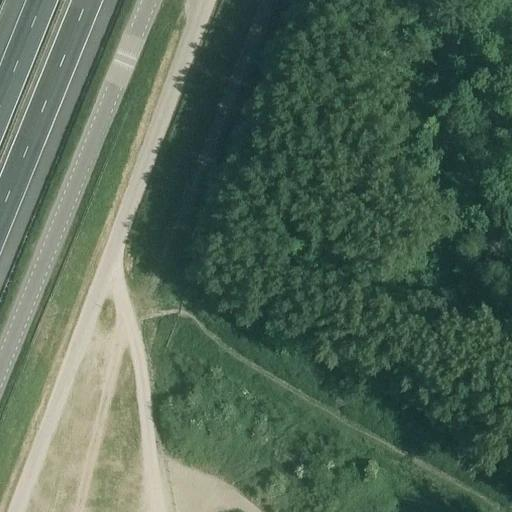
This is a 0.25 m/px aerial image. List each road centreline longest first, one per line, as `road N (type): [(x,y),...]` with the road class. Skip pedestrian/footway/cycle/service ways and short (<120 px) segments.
road 1 (tertiary): [(0,369),(150,0)]
road 2 (motorway): [(0,215),(87,0)]
